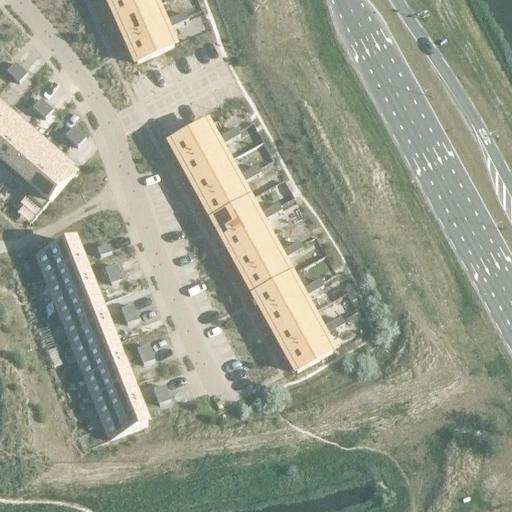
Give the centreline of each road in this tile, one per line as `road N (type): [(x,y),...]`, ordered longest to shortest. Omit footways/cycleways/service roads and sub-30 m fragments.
road 1 (residential): [(8,0),(79,75),(108,129),(151,253),(223,405)]
road 2 (secondary): [(344,0),(511,311)]
road 3 (secondary): [(511,192),(393,0)]
